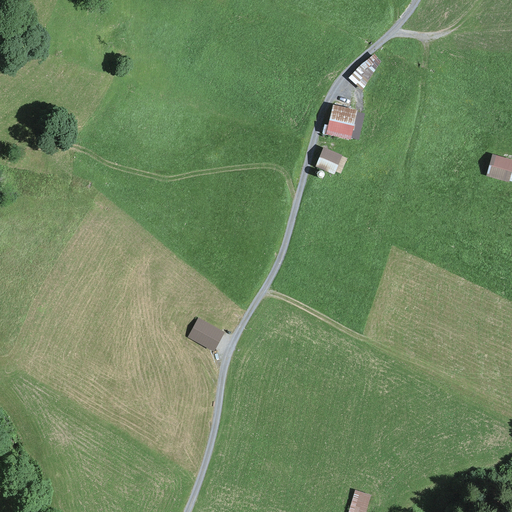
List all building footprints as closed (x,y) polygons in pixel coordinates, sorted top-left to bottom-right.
[(335,109),(333,121),(350,125),(353,113),(335,109)] [(348,136),(358,138),(363,115),(353,113),(350,125),(348,136)] [(333,121),(330,132),(348,136),(350,125),(333,121)] [(333,171),(334,168),(340,171),(345,160),(325,151),(319,165),(333,171)] [(511,163),(495,158),(490,174),(511,180),(511,163)] [(191,336),(213,348),(221,333),(199,321),(191,336)] [(355,490),(348,511),(363,511),(369,495),(355,490)]
